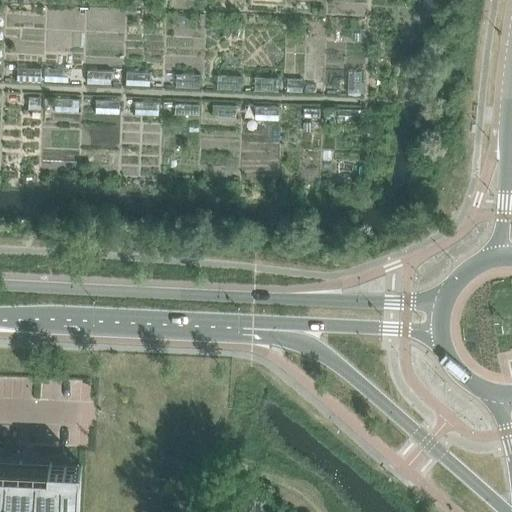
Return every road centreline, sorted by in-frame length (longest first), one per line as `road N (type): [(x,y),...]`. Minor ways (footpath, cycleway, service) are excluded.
road 1 (tertiary): [(441,306),(0,287)]
road 2 (tertiary): [(281,328),(341,369),(505,511)]
road 3 (tertiary): [(0,317),(281,328)]
road 4 (tertiary): [(281,328),(439,330)]
